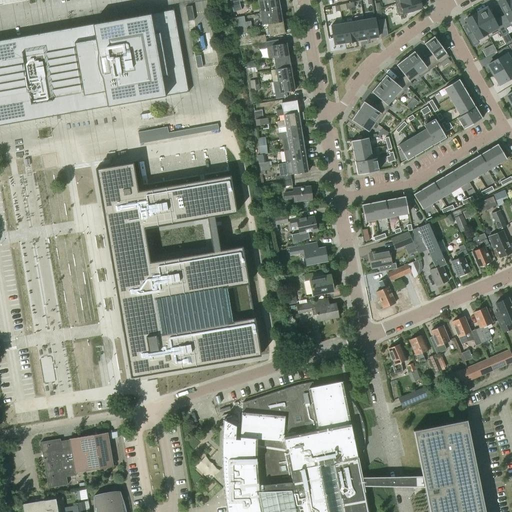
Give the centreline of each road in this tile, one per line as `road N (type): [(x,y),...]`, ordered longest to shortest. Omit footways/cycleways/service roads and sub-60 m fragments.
road 1 (residential): [(135,412),(364,336)]
road 2 (residential): [(339,195),(406,185),(504,129)]
road 3 (residential): [(364,336),(511,271)]
road 4 (residential): [(442,11),(325,117)]
road 5 (unknown): [(257,374),(236,229)]
road 6 (residential): [(364,336),(339,195)]
road 7 (unknown): [(236,229),(225,156),(164,165)]
road 8 (residential): [(442,11),(504,129)]
